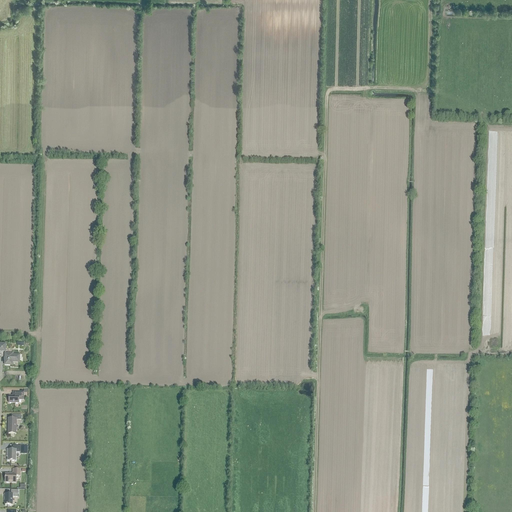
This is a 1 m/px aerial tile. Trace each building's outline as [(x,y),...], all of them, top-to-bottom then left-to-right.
[(4,365),(12,365),(12,362),(19,362),(19,355),(12,355),(12,354),(5,354),(4,365)] [(23,392),(13,392),(13,396),(9,396),(8,403),(19,403),(19,400),(23,400),(23,392)] [(11,418),(8,418),(7,434),(16,434),(16,420),(21,420),(21,415),(11,415),(11,418)] [(21,446),(13,446),(13,450),(7,450),(7,454),(8,454),(8,461),(15,461),(16,452),(20,452),(20,450),(21,450),(21,446)] [(20,470),(13,469),(13,474),(9,474),(9,475),(5,475),(5,483),(16,483),(16,476),(20,476),(20,470)] [(5,498),(5,505),(12,505),(12,497),(18,497),(18,490),(11,490),(11,494),(4,494),(4,498),(5,498)]
